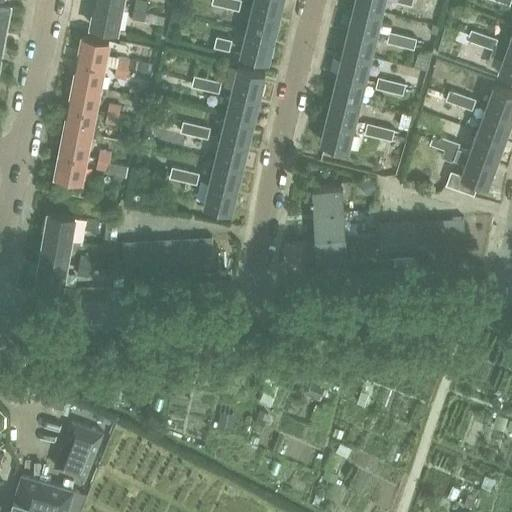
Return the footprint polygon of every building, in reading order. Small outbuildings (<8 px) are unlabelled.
[(136,0),(135,9),(145,11),(146,0),(136,0)] [(223,0),(213,0),(213,2),(240,8),(241,4),(223,0)] [(253,0),(252,7),(280,14),(283,0),(253,0)] [(354,0),(354,3),(381,10),(383,0),(354,0)] [(121,7),(95,2),(90,25),(117,30),(121,7)] [(0,3),(0,28),(6,29),(11,5),(0,3)] [(354,3),(348,26),(376,33),(381,10),(354,3)] [(252,7),(246,30),(274,37),(280,14),(252,7)] [(135,9),(133,18),(143,20),(145,11),(135,9)] [(163,24),(164,15),(148,12),(146,20),(163,24)] [(348,26),(343,49),(370,56),(376,33),(348,26)] [(472,27),(470,35),(496,44),(499,37),(472,27)] [(274,37),(246,30),(240,53),(268,60),(274,37)] [(391,30),(389,36),(415,42),(416,36),(391,30)] [(82,35),(78,58),(105,63),(109,41),(82,35)] [(230,49),(232,38),(217,35),(215,45),(230,49)] [(496,44),(470,35),(469,38),(495,47),(496,44)] [(389,36),(388,40),(413,47),(415,42),(389,36)] [(511,49),(507,48),(499,70),(511,74),(511,49)] [(343,49),(337,73),(365,79),(370,56),(343,49)] [(431,56),(433,50),(418,52),(414,66),(427,70),(431,56)] [(120,55),(118,65),(130,67),(131,57),(120,55)] [(143,60),(132,57),(132,58),(130,66),(141,68),(143,60)] [(78,58),(73,81),(100,86),(105,63),(78,58)] [(141,68),(141,70),(150,71),(152,62),(143,60),(141,68)] [(130,67),(118,65),(116,76),(128,78),(130,67)] [(237,67),(232,89),(260,96),(265,73),(237,67)] [(196,73),(194,80),(221,87),(223,80),(196,73)] [(337,73),(332,96),(359,102),(365,79),(337,73)] [(379,76),(378,82),(405,89),(407,82),(379,76)] [(194,80),(193,84),(220,90),(221,87),(194,80)] [(73,81),(69,104),(96,109),(100,86),(73,81)] [(405,89),(378,82),(377,87),(404,93),(405,89)] [(511,92),(493,86),(485,108),(511,117),(511,92)] [(450,88),(448,95),(475,104),(477,97),(450,88)] [(232,89),(226,112),(254,119),(260,96),(232,89)] [(475,104),(448,95),(447,98),(474,108),(475,104)] [(332,96),(326,119),(354,125),(359,102),(332,96)] [(110,102),(108,111),(120,113),(121,104),(110,102)] [(69,104),(65,127),(91,132),(96,109),(69,104)] [(511,117),(485,108),(477,130),(504,140),(511,117)] [(108,111),(106,121),(118,123),(120,113),(108,111)] [(226,112),(221,135),(249,142),(254,119),(226,112)] [(185,119),(183,126),(211,133),(213,126),(185,119)] [(354,125),(326,119),(320,142),(348,148),(354,125)] [(368,122),(366,132),(379,135),(381,125),(368,122)] [(381,125),(379,135),(392,138),(393,136),(395,128),(381,125)] [(183,126),(182,130),(210,136),(211,133),(183,126)] [(65,127),(60,151),(87,155),(91,132),(65,127)] [(145,129),(143,138),(152,140),(154,134),(151,130),(145,129)] [(470,150),(469,153),(496,162),(504,140),(477,130),(470,150)] [(431,143),(444,148),(445,143),(447,137),(435,132),(431,143)] [(221,135),(215,158),(243,165),(249,142),(221,135)] [(457,152),(459,146),(461,142),(447,137),(445,143),(444,148),(456,152),(457,152)] [(488,185),(496,162),(469,153),(470,150),(459,146),(457,152),(456,152),(454,158),(466,162),(462,173),(451,169),(447,182),(475,192),(479,181),(488,185)] [(100,147),(98,157),(111,159),(113,149),(100,147)] [(87,155),(60,151),(56,174),(82,179),(87,155)] [(111,159),(98,157),(97,167),(107,169),(107,171),(126,176),(129,164),(111,160),(111,159)] [(243,165),(215,158),(210,181),(238,188),(243,165)] [(171,172),(198,178),(200,172),(172,165),(171,172)] [(198,178),(171,172),(170,176),(197,182),(198,178)] [(368,176),(358,183),(365,195),(376,188),(368,176)] [(210,181),(204,204),(232,211),(238,188),(210,181)] [(342,185),(312,186),(313,212),(349,211),(349,209),(343,210),(343,196),(353,196),(352,181),(341,181),(342,185)] [(349,211),(313,212),(314,238),(351,236),(350,234),(345,234),(344,221),(350,221),(349,211)] [(49,212),(44,235),(71,240),(76,217),(49,212)] [(450,216),(438,217),(439,247),(451,247),(450,216)] [(464,216),(450,216),(451,247),(466,246),(464,216)] [(438,217),(426,218),(427,248),(439,247),(438,217)] [(426,218),(413,219),(415,249),(427,248),(426,218)] [(88,219),(86,227),(97,229),(98,221),(88,219)] [(401,219),(389,220),(391,250),(403,249),(401,219)] [(413,219),(401,219),(403,249),(415,249),(413,219)] [(391,250),(389,220),(378,220),(379,233),(381,250),(391,250)] [(117,236),(119,225),(108,223),(106,223),(105,231),(105,234),(117,236)] [(359,251),(381,250),(379,233),(358,234),(359,246),(359,251)] [(44,235),(40,259),(67,264),(71,240),(44,235)] [(214,259),(213,235),(202,236),(203,260),(214,259)] [(192,261),(191,236),(179,237),(181,261),(192,261)] [(203,260),(202,236),(191,236),(192,261),(203,260)] [(351,236),(314,238),(315,264),(346,263),(345,247),(351,246),(351,236)] [(169,262),(168,237),(157,238),(158,262),(169,262)] [(181,261),(179,237),(168,237),(169,262),(181,261)] [(158,262),(157,238),(146,239),(147,263),(158,262)] [(136,264),(134,239),(123,240),(124,264),(136,264)] [(147,263),(146,239),(134,239),(136,264),(147,263)] [(82,254),(79,266),(91,268),(93,256),(82,254)] [(454,258),(430,259),(430,267),(454,266),(454,258)] [(67,264),(40,259),(36,282),(63,287),(67,264)] [(79,266),(78,274),(89,277),(91,268),(79,266)] [(59,406),(62,397),(48,393),(46,403),(59,406)] [(103,431),(73,420),(55,465),(86,477),(103,431)] [(30,449),(31,428),(21,427),(19,448),(30,449)] [(79,511),(85,494),(23,473),(10,511),(79,511)]
